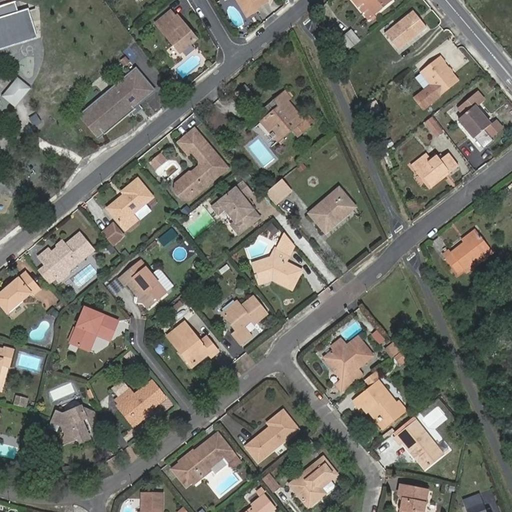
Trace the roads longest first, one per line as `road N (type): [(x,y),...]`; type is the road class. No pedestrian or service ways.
road 1 (residential): [(0,256),(235,61)]
road 2 (residential): [(279,355),(511,160)]
road 3 (residential): [(91,491),(133,473),(279,355)]
road 4 (residential): [(279,355),(368,466),(369,511)]
road 5 (unknown): [(131,318),(133,342),(197,421)]
